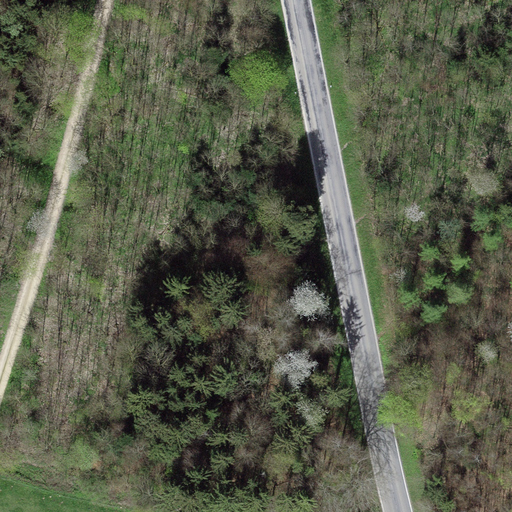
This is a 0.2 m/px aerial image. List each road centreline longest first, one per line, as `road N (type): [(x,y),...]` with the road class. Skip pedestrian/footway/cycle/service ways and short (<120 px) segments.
road 1 (tertiary): [(295,0),(398,511)]
road 2 (track): [(104,0),(0,377)]
